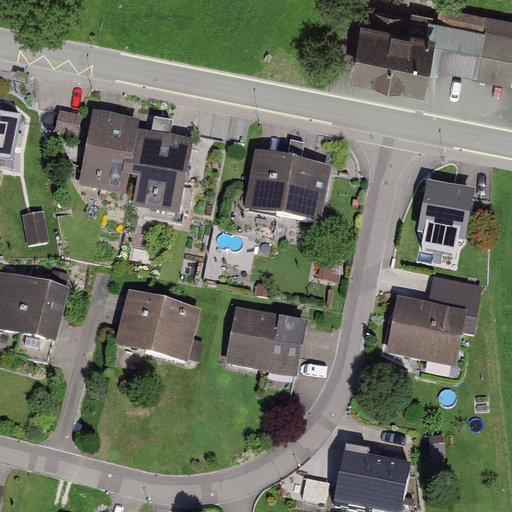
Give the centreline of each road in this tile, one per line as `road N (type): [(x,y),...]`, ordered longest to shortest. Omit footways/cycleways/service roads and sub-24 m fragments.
road 1 (residential): [(396,123),(350,380),(309,450),(231,492),(170,490),(0,450)]
road 2 (residential): [(396,123),(0,44)]
